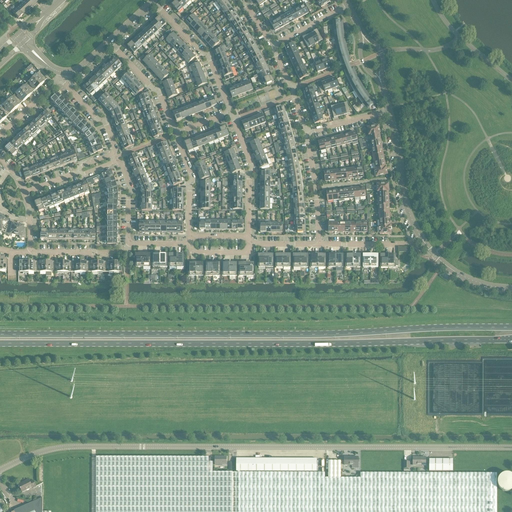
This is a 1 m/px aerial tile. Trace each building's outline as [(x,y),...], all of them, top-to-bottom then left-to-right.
[(187,5),(182,0),(177,0),(176,1),(183,8),(187,5)] [(222,10),(230,4),(228,1),(227,2),(226,0),(225,0),(218,6),(221,9),(222,10)] [(30,8),(24,1),(20,5),(27,13),(29,12),(28,10),(30,8)] [(183,8),(176,1),(172,5),(179,12),(183,8)] [(225,14),(233,8),(231,6),(230,6),(229,5),(230,4),(222,10),(221,9),(218,11),(220,13),(222,11),(225,14)] [(309,13),(304,4),(299,7),(304,16),(309,13)] [(27,13),(20,5),(16,9),(22,15),(25,13),(26,14),(27,13)] [(304,16),(299,7),(294,9),(299,19),(304,16)] [(228,19),(236,13),(234,10),(233,9),(233,8),(225,14),(227,18),(228,19)] [(22,15),(16,9),(12,12),(18,19),(22,15)] [(299,19),(294,9),(289,12),(294,21),(299,19)] [(294,21),(289,12),(285,14),(290,24),(294,21)] [(231,23),(239,18),(237,15),(236,14),(236,13),(228,19),(227,18),(224,20),(226,22),(229,20),(231,23)] [(290,24),(285,14),(280,17),(285,26),(290,24)] [(197,19),(193,15),(187,21),(190,25),(197,19)] [(166,24),(160,17),(156,21),(162,27),(166,24)] [(285,26),(280,17),(275,20),(280,29),(285,26)] [(242,22),(240,19),(240,20),(239,18),(240,18),(239,18),(231,23),(233,27),(234,28),(242,22)] [(194,29),(201,23),(197,19),(190,25),(194,29)] [(280,29),(275,20),(270,22),(275,31),(280,29)] [(162,27),(156,21),(152,24),(158,31),(162,27)] [(342,23),(341,22),(340,22),(340,21),(339,22),(336,21),(333,22),(333,26),(333,30),(343,29),(343,26),(343,25),(343,24),(342,23)] [(237,32),(245,27),(244,24),(243,24),(242,23),(243,22),(242,22),(234,28),(233,27),(230,29),(232,31),(235,29),(237,32)] [(198,33),(205,27),(201,23),(194,29),(198,33)] [(158,31),(152,24),(148,28),(154,35),(158,31)] [(202,37),(208,31),(205,27),(198,33),(202,37)] [(240,37),(248,31),(247,29),(246,29),(245,27),(246,27),(245,27),(237,32),(239,36),(240,37)] [(154,35),(148,28),(144,32),(150,39),(154,35)] [(344,36),(344,31),(343,29),(333,30),(334,37),(344,36)] [(323,41),(317,30),(314,32),(310,35),(315,44),(322,41),(323,41)] [(205,41),(212,35),(208,31),(202,37),(205,41)] [(242,41),(251,36),(249,33),(249,34),(248,32),(249,32),(248,31),(240,37),(239,36),(236,38),(237,40),(240,38),(242,41)] [(150,39),(144,32),(140,35),(146,42),(150,39)] [(170,44),(177,37),(173,33),(166,40),(170,44)] [(146,42),(140,35),(136,39),(142,46),(146,42)] [(209,45),(216,39),(212,35),(205,41),(209,45)] [(315,44),(310,35),(306,37),(306,36),(302,38),(308,49),(309,49),(308,48),(315,44)] [(245,46),(254,41),(252,38),(251,37),(251,36),(242,41),(245,45),(245,46)] [(345,42),(344,36),(334,37),(336,44),(345,42)] [(174,48),(181,41),(177,37),(170,44),(174,48)] [(142,46),(136,39),(132,43),(138,49),(142,46)] [(213,49),(219,43),(216,39),(209,45),(213,49)] [(178,52),(184,45),(181,41),(174,48),(178,52)] [(248,51),(257,46),(255,43),(254,42),(254,41),(245,46),(245,45),(242,47),(243,49),(246,47),(248,51)] [(347,49),(346,45),(345,42),(336,44),(338,52),(347,49)] [(138,49),(132,43),(128,47),(134,53),(138,49)] [(296,49),(294,43),(285,47),(287,53),(296,49)] [(181,56),(188,49),(184,45),(178,52),(181,56)] [(251,55),(259,51),(258,48),(257,48),(256,46),(257,46),(248,51),(250,54),(251,55)] [(225,53),(223,48),(214,51),(216,57),(225,53)] [(185,60),(192,53),(188,49),(181,56),(185,60)] [(299,54),(296,49),(287,53),(290,58),(299,54)] [(349,56),(348,54),(347,49),(338,52),(340,59),(349,56)] [(253,60),(262,56),(260,53),(259,51),(260,51),(259,51),(251,55),(250,54),(247,56),(248,58),(251,57),(253,60)] [(189,64),(196,57),(192,53),(185,60),(189,64)] [(227,58),(225,53),(216,57),(218,62),(227,58)] [(301,60),(299,54),(290,58),(292,64),(301,60)] [(147,65),(154,59),(150,55),(143,61),(147,65)] [(265,60),(263,57),(262,58),(262,56),(253,60),(255,64),(256,65),(265,60)] [(351,62),(350,58),(349,56),(340,59),(342,66),(345,65),(346,68),(350,66),(349,63),(351,62)] [(122,64),(120,62),(119,62),(116,58),(114,59),(113,59),(111,61),(118,69),(122,65),(122,64)] [(229,63),(227,58),(218,62),(220,67),(229,63)] [(331,67),(328,59),(327,58),(321,61),(324,70),(331,67)] [(151,69),(157,63),(154,59),(147,65),(151,69)] [(267,65),(266,62),(265,63),(264,61),(265,61),(265,60),(256,65),(255,64),(252,65),(253,68),(256,66),(258,70),(267,65)] [(304,65),(301,60),(292,64),(295,69),(304,65)] [(118,69),(111,61),(109,63),(109,64),(107,65),(114,73),(118,69)] [(324,70),(321,61),(314,64),(318,73),(324,70)] [(154,73),(161,67),(157,63),(151,69),(154,73)] [(201,68),(200,66),(199,63),(191,67),(193,72),(201,68)] [(222,72),(231,68),(229,63),(220,67),(222,72)] [(114,73),(107,65),(106,67),(105,67),(103,68),(110,77),(114,73)] [(269,70),(268,67),(267,68),(267,66),(267,65),(258,70),(260,74),(260,75),(269,70)] [(306,71),(304,66),(304,65),(295,69),(297,75),(306,71)] [(355,72),(353,68),(351,69),(350,66),(346,68),(347,70),(344,71),(347,78),(356,74),(355,72)] [(158,77),(165,71),(161,67),(154,73),(158,77)] [(110,77),(103,68),(101,70),(101,71),(99,73),(106,80),(110,77)] [(203,74),(201,68),(193,72),(195,77),(203,74)] [(224,77),(233,74),(231,68),(222,72),(224,77)] [(272,76),(270,72),(270,73),(269,71),(270,71),(269,70),(260,75),(260,74),(257,75),(258,77),(261,76),(263,80),(272,76)] [(162,81),(169,75),(165,71),(158,77),(162,81)] [(309,76),(306,71),(297,75),(300,80),(309,76)] [(46,80),(39,72),(36,75),(35,73),(31,77),(40,86),(43,84),(42,83),(46,80)] [(106,80),(99,73),(98,74),(97,74),(95,76),(102,84),(106,80)] [(125,84),(133,76),(132,74),(130,74),(129,73),(121,80),(125,84)] [(205,79),(203,74),(195,77),(197,82),(205,79)] [(359,80),(357,76),(356,74),(347,78),(350,85),(359,80)] [(102,84),(95,76),(93,77),(93,79),(92,80),(99,88),(102,84)] [(129,88),(136,81),(135,79),(135,78),(133,76),(125,84),(129,88)] [(271,82),(274,81),(272,76),(263,80),(265,85),(266,84),(267,85),(272,83),(271,82)] [(40,86),(31,77),(27,81),(28,82),(26,84),(33,92),(36,89),(37,89),(40,86)] [(339,87),(335,78),(328,80),(329,81),(332,89),(339,87)] [(207,84),(205,79),(197,82),(198,87),(207,84)] [(99,88),(92,80),(90,82),(89,81),(87,83),(95,91),(99,88)] [(174,85),(172,80),(163,83),(165,88),(174,85)] [(332,89),(329,81),(328,80),(322,83),(325,92),(332,89)] [(363,86),(362,84),(359,80),(350,85),(354,91),(363,86)] [(133,92),(141,84),(139,82),(138,82),(136,81),(129,88),(133,92)] [(253,90),(249,81),(244,83),(248,92),(253,90)] [(95,91),(87,83),(85,85),(85,86),(83,88),(87,91),(87,93),(89,95),(90,95),(95,91)] [(248,92),(244,83),(239,85),(243,94),(248,92)] [(33,92),(26,84),(24,86),(23,85),(19,89),(27,98),(30,95),(33,92)] [(136,96),(144,89),(142,87),(142,86),(141,84),(133,92),(136,96)] [(175,90),(174,85),(165,88),(167,93),(175,90)] [(243,94),(239,85),(234,87),(237,96),(243,94)] [(366,92),(364,88),(363,86),(354,91),(358,98),(366,92)] [(237,96),(234,87),(229,89),(232,98),(237,96)] [(315,92),(313,87),(303,90),(305,95),(315,92)] [(27,98),(19,89),(15,92),(16,94),(13,96),(21,103),(24,100),(24,101),(27,98)] [(169,99),(178,95),(175,90),(167,93),(169,99)] [(316,98),(315,92),(305,95),(307,101),(316,98)] [(362,104),(370,98),(369,96),(366,92),(358,98),(362,104)] [(54,104),(61,97),(59,96),(60,95),(57,94),(57,93),(50,100),(50,102),(54,104)] [(102,105),(110,98),(106,94),(99,101),(100,102),(100,104),(102,105)] [(150,99),(149,96),(148,96),(147,94),(138,97),(140,103),(150,99)] [(21,103),(13,96),(11,98),(10,97),(6,101),(15,110),(18,107),(17,107),(21,103)] [(57,108),(64,101),(63,100),(63,99),(61,98),(61,97),(54,104),(54,106),(57,107),(57,108)] [(217,106),(214,97),(208,99),(212,108),(217,106)] [(106,109),(114,102),(110,98),(102,105),(103,107),(105,107),(106,109)] [(318,104),(316,98),(307,101),(309,107),(318,104)] [(373,101),(372,100),(370,98),(362,104),(365,106),(365,107),(366,108),(367,108),(368,108),(369,108),(370,108),(372,106),(373,106),(373,105),(373,104),(373,103),(373,102),(373,101)] [(151,104),(151,102),(151,101),(150,99),(140,103),(142,108),(151,104)] [(212,108),(208,99),(203,101),(207,110),(212,108)] [(15,110),(6,101),(2,104),(3,105),(1,107),(8,115),(11,112),(12,113),(15,110)] [(61,112),(68,105),(67,104),(67,103),(65,101),(64,101),(57,108),(58,108),(58,110),(61,111),(61,112)] [(207,110),(203,101),(198,103),(202,112),(207,110)] [(109,114),(119,108),(114,102),(106,109),(108,111),(108,112),(109,114)] [(202,112),(198,103),(193,105),(197,113),(202,112)] [(350,115),(347,103),(339,105),(342,116),(346,115),(347,115),(350,115)] [(154,109),(153,107),(152,106),(151,104),(142,108),(144,113),(154,109)] [(320,110),(318,104),(309,107),(311,113),(320,110)] [(65,116),(72,109),(70,107),(71,107),(68,105),(61,112),(61,114),(65,115),(65,116)] [(197,113),(193,105),(188,107),(192,115),(197,113)] [(342,116),(339,105),(332,107),(331,107),(334,119),(337,118),(337,117),(342,116)] [(286,112),(284,107),(281,108),(281,106),(276,108),(276,109),(275,110),(276,115),(286,112)] [(192,115),(188,107),(183,109),(187,117),(192,115)] [(122,115),(119,108),(109,114),(110,116),(112,117),(113,119),(122,115)] [(68,120),(75,113),(74,111),(72,109),(65,116),(65,118),(68,119),(68,120)] [(155,114),(155,112),(155,111),(154,109),(144,113),(146,118),(155,114)] [(187,117),(183,109),(178,111),(182,119),(187,117)] [(322,115),(320,110),(311,113),(313,118),(322,115)] [(51,118),(44,111),(42,112),(43,113),(41,115),(47,122),(51,118)] [(182,119),(178,111),(173,113),(176,121),(182,119)] [(287,117),(286,115),(287,115),(286,112),(276,115),(278,119),(274,120),(275,123),(278,121),(278,120),(288,117),(287,117)] [(72,123),(79,117),(78,115),(76,113),(75,113),(68,120),(69,120),(69,122),(72,123)] [(158,119),(157,117),(156,116),(155,114),(146,118),(148,123),(158,119)] [(266,123),(262,114),(257,116),(260,125),(266,123)] [(47,122),(41,115),(38,117),(38,116),(36,118),(43,126),(47,122)] [(124,120),(122,115),(113,119),(113,121),(113,122),(114,125),(124,120)] [(324,121),(322,115),(313,118),(315,124),(324,121)] [(260,125),(257,116),(252,118),(256,127),(260,125)] [(76,127),(83,121),(81,119),(82,119),(79,117),(72,123),(72,124),(72,126),(76,127)] [(289,122),(288,121),(289,120),(288,117),(278,120),(278,121),(280,126),(289,123),(289,122)] [(43,126),(36,118),(34,120),(35,120),(33,122),(39,130),(43,126)] [(256,127),(252,118),(247,120),(250,129),(256,127)] [(159,124),(159,122),(159,121),(158,119),(148,123),(150,128),(159,124)] [(126,125),(124,120),(114,125),(115,127),(116,127),(117,129),(126,125)] [(250,129),(247,120),(242,122),(245,131),(250,129)] [(81,132),(87,124),(85,123),(85,122),(83,121),(76,127),(76,128),(76,130),(80,131),(81,132)] [(39,130),(33,122),(30,124),(28,125),(35,133),(39,130)] [(290,128),(290,126),(289,123),(280,126),(281,130),(278,130),(278,133),(281,132),(281,131),(291,128),(291,127),(290,128)] [(84,135),(91,129),(90,127),(90,126),(88,125),(87,124),(81,132),(81,134),(84,135)] [(162,129),(161,127),(160,126),(159,124),(150,128),(152,133),(162,129)] [(35,133),(28,125),(26,127),(27,128),(25,130),(32,137),(35,133)] [(128,131),(126,125),(117,129),(117,131),(117,132),(118,135),(128,131)] [(380,133),(379,126),(367,128),(369,135),(380,133)] [(229,136),(225,127),(220,129),(224,138),(229,136)] [(95,134),(93,132),(94,131),(92,130),(91,129),(84,135),(84,136),(84,138),(87,140),(95,134)] [(163,134),(162,132),(163,131),(162,129),(152,133),(154,138),(156,138),(158,138),(159,136),(163,134)] [(224,138),(220,129),(215,131),(219,140),(224,138)] [(32,137),(25,130),(23,132),(22,131),(20,133),(28,141),(32,137)] [(130,136),(128,131),(118,135),(119,137),(120,137),(121,139),(130,136)] [(219,140),(215,131),(210,133),(214,142),(219,140)] [(355,133),(353,133),(352,132),(350,133),(352,143),(353,145),(358,144),(355,133)] [(28,141),(20,133),(18,134),(19,135),(17,137),(24,144),(28,141)] [(214,142),(210,133),(205,135),(209,143),(214,142)] [(293,138),(293,137),(293,136),(292,133),(283,136),(284,140),(280,141),(281,143),(284,142),(284,141),(294,139),(294,138),(293,138)] [(380,140),(381,139),(381,137),(380,137),(379,134),(380,134),(380,133),(369,135),(371,142),(380,140)] [(89,144),(98,140),(97,138),(97,137),(95,135),(95,134),(87,140),(86,142),(89,144)] [(209,143),(205,135),(200,137),(203,145),(209,143)] [(132,141),(130,136),(121,139),(121,141),(121,142),(122,145),(132,141)] [(24,144),(17,137),(15,139),(14,138),(12,140),(20,148),(24,144)] [(203,145),(200,137),(195,139),(199,147),(203,145)] [(199,147),(195,139),(190,141),(194,149),(199,147)] [(20,148),(12,140),(10,142),(11,142),(9,144),(16,152),(20,148)] [(100,145),(99,143),(100,143),(98,141),(98,140),(89,144),(89,147),(91,149),(100,145)] [(261,145),(259,140),(250,143),(252,148),(261,145)] [(382,147),(381,144),(382,143),(381,141),(380,140),(371,142),(372,149),(382,147)] [(134,146),(132,141),(122,145),(123,147),(124,147),(125,150),(129,148),(131,148),(133,147),(134,146)] [(194,149),(190,141),(185,143),(188,151),(194,149)] [(159,151),(169,147),(168,145),(167,144),(166,142),(162,144),(160,143),(158,144),(157,146),(159,151)] [(16,152),(9,144),(4,149),(8,153),(9,152),(12,155),(16,152)] [(102,151),(101,148),(102,148),(100,146),(100,145),(91,149),(90,151),(89,152),(90,155),(102,151)] [(263,150),(261,145),(252,148),(254,153),(263,150)] [(170,152),(170,150),(170,149),(169,147),(159,151),(161,156),(170,152)] [(383,154),(382,151),(383,150),(383,148),(382,148),(382,147),(372,149),(373,156),(383,154)] [(235,155),(233,150),(224,153),(226,158),(235,155)] [(265,155),(263,150),(254,153),(256,158),(265,155)] [(77,161),(73,151),(68,153),(71,162),(74,161),(74,162),(77,161)] [(173,157),(172,155),(171,154),(170,152),(161,156),(163,161),(173,157)] [(71,162),(68,153),(63,155),(66,165),(69,164),(69,163),(71,162)] [(139,159),(137,154),(135,153),(133,154),(132,155),(128,157),(128,159),(128,161),(129,163),(139,159)] [(384,161),(385,160),(384,158),(384,157),(383,154),(373,156),(374,163),(384,161)] [(66,165),(63,155),(58,157),(61,166),(64,165),(66,165)] [(237,160),(235,155),(226,158),(228,163),(237,160)] [(267,160),(265,155),(256,158),(258,163),(267,160)] [(298,158),(298,155),(288,157),(288,161),(285,162),(286,164),(289,163),(289,162),(299,160),(298,160),(298,158)] [(61,166),(58,157),(53,158),(56,169),(59,168),(59,167),(61,166)] [(165,166),(174,162),(173,160),(174,159),(173,157),(163,161),(165,166)] [(56,169),(53,158),(48,160),(51,170),(54,169),(56,169)] [(141,164),(139,159),(129,163),(130,165),(131,166),(132,167),(141,164)] [(51,170),(48,160),(43,162),(46,172),(49,172),(48,171),(51,170)] [(239,165),(237,160),(228,163),(230,168),(239,165)] [(269,165),(267,160),(258,163),(260,169),(269,165)] [(205,166),(203,161),(195,165),(197,170),(205,166)] [(385,168),(385,165),(385,164),(385,162),(384,162),(384,161),(374,163),(375,169),(375,170),(386,168),(385,168)] [(46,172),(43,162),(37,164),(41,174),(44,173),(46,172)] [(177,167),(176,165),(175,164),(174,162),(165,166),(167,171),(177,167)] [(41,174),(37,164),(32,166),(36,176),(39,175),(38,175),(41,174)] [(143,169),(141,164),(132,167),(132,170),(132,171),(133,173),(143,169)] [(241,170),(239,165),(230,168),(232,174),(241,170)] [(36,176),(32,166),(27,168),(31,178),(34,177),(36,176)] [(207,171),(205,166),(197,170),(199,175),(207,171)] [(300,171),(300,169),(300,166),(290,167),(290,172),(287,172),(287,175),(291,174),(291,173),(301,171),(300,171)] [(169,176),(178,173),(177,171),(178,169),(177,167),(167,171),(169,176)] [(31,178),(27,168),(22,170),(24,174),(23,175),(25,180),(31,178)] [(387,175),(386,168),(375,170),(376,177),(387,175)] [(145,174),(143,169),(133,173),(134,175),(135,176),(136,178),(145,174)] [(103,179),(104,180),(113,176),(111,174),(112,173),(110,172),(110,171),(98,176),(98,175),(86,180),(88,184),(90,183),(91,185),(94,184),(93,180),(98,177),(99,178),(103,179)] [(209,177),(207,171),(199,175),(201,180),(209,177)] [(181,177),(180,175),(179,175),(178,173),(169,176),(171,181),(181,177)] [(147,179),(145,174),(136,178),(136,180),(136,181),(137,183),(147,179)] [(115,182),(114,180),(115,179),(113,177),(113,176),(104,180),(104,181),(103,183),(106,185),(106,186),(115,182)] [(182,183),(181,181),(182,179),(181,177),(171,181),(173,187),(182,183)] [(302,182),(301,180),(302,180),(301,177),(291,178),(292,182),(289,183),(289,185),(292,185),(292,183),(302,182)] [(149,184),(147,179),(137,183),(138,185),(139,186),(140,188),(149,184)] [(89,192),(85,182),(82,183),(83,183),(80,184),(84,194),(89,192)] [(116,188),(116,186),(117,185),(115,183),(115,182),(106,186),(105,188),(107,190),(116,188)] [(84,194),(80,184),(77,185),(75,186),(79,196),(84,194)] [(154,189),(152,184),(151,184),(149,184),(140,188),(141,190),(140,192),(140,194),(152,192),(152,191),(153,191),(154,189)] [(79,196),(75,186),(72,186),(73,187),(70,188),(74,198),(79,196)] [(74,198),(70,188),(67,189),(65,189),(69,200),(74,198)] [(303,193),(303,191),(303,188),(293,189),(293,193),(290,193),(290,196),(294,195),(294,194),(304,193),(303,193)] [(69,200),(65,189),(62,190),(63,191),(60,192),(64,202),(69,200)] [(64,202),(60,192),(57,193),(55,193),(59,203),(64,202)] [(152,200),(152,192),(140,194),(141,196),(142,197),(142,200),(152,200)] [(59,203),(55,193),(52,194),(53,195),(50,196),(54,205),(59,203)] [(54,205),(50,196),(47,197),(47,196),(45,197),(49,207),(54,205)] [(49,207),(45,197),(42,198),(43,199),(40,200),(43,209),(49,207)] [(43,209),(40,200),(34,202),(36,208),(37,207),(38,211),(43,209)] [(4,234),(9,224),(6,223),(8,222),(3,218),(0,221),(0,232),(2,232),(4,234)] [(15,235),(18,225),(12,224),(11,226),(9,224),(4,234),(7,234),(9,237),(11,235),(12,234),(15,235)] [(26,239),(26,228),(23,228),(23,226),(18,225),(15,235),(19,236),(19,237),(20,240),(23,238),(26,239)] [(398,262),(395,262),(395,257),(394,257),(394,255),(388,255),(388,268),(395,268),(395,266),(398,266),(398,262)] [(28,273),(28,261),(24,261),(24,262),(19,262),(19,272),(23,272),(23,273),(28,273)] [(37,272),(37,262),(32,262),(32,261),(28,261),(28,273),(33,274),(33,272),(37,272)] [(45,274),(45,261),(41,261),(41,262),(37,262),(37,272),(40,272),(40,274),(45,274)] [(54,272),(54,262),(49,262),(49,261),(45,261),(45,274),(51,274),(51,272),(54,272)] [(62,274),(62,261),(58,261),(58,262),(54,262),(54,272),(57,272),(57,274),(62,274)] [(71,272),(71,262),(67,262),(67,261),(62,261),(62,274),(68,274),(68,272),(71,272)] [(80,274),(80,261),(76,261),(76,262),(71,262),(71,272),(74,272),(74,274),(80,274)] [(88,272),(88,262),(84,262),(84,261),(80,261),(80,274),(85,274),(85,272),(88,272)] [(97,274),(97,261),(93,261),(93,262),(88,262),(88,272),(92,272),(91,274),(97,274)] [(105,272),(105,262),(101,262),(101,261),(97,261),(97,274),(102,274),(102,272),(105,272)] [(114,274),(114,261),(110,261),(110,262),(105,262),(105,272),(109,272),(109,274),(114,274)] [(123,268),(123,262),(118,262),(118,261),(114,261),(114,274),(120,274),(120,277),(119,280),(122,281),(124,281),(124,268),(123,268)] [(209,458),(96,457),(95,511),(496,511),(496,473),(360,473),(360,478),(358,478),(342,478),(329,478),(325,478),(325,473),(303,473),(234,473),(232,473),(212,473),(213,463),(209,463),(209,458)] [(226,465),(226,457),(215,457),(215,464),(226,465)] [(358,457),(353,457),(344,457),(344,465),(352,465),(352,468),(358,468),(358,465),(358,457)] [(317,459),(236,459),(236,471),(317,471),(317,459)] [(453,459),(429,459),(429,472),(452,472),(453,459)] [(342,462),(328,462),(329,478),(342,478),(342,462)] [(33,488),(36,487),(33,481),(30,482),(29,479),(18,485),(22,492),(32,487),(33,488)] [(15,511),(14,511),(50,511),(51,511),(42,511),(43,497),(15,511)]
